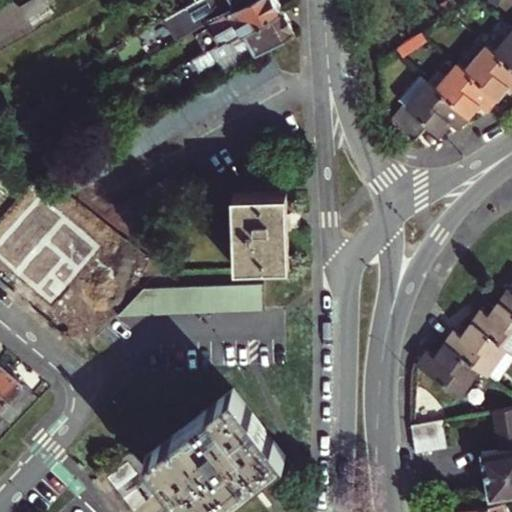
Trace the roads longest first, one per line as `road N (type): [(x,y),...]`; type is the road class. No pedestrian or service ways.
road 1 (tertiary): [(388,430),(396,327),(418,269),(472,194),(511,157)]
road 2 (residential): [(0,499),(99,393),(0,310)]
road 3 (residential): [(323,15),(329,238),(347,285)]
road 4 (unknown): [(321,71),(108,205)]
road 5 (tertiary): [(347,285),(340,511)]
road 6 (residential): [(388,430),(380,370),(388,215)]
road 7 (residential): [(388,215),(337,82),(323,15)]
road 8 (tertiary): [(511,148),(388,215)]
